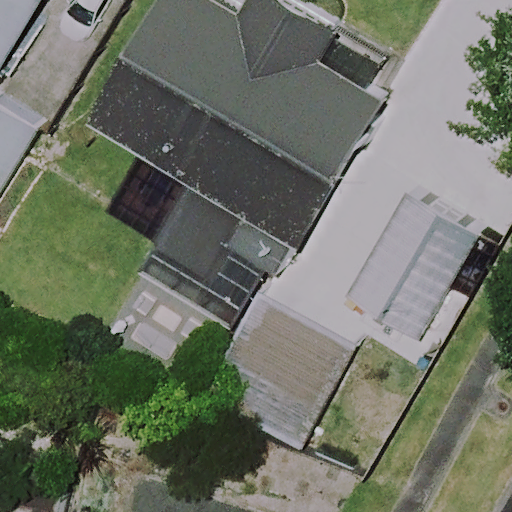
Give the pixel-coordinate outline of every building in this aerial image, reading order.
[(0,84),(51,0),(0,0),(0,201),(50,120),(0,89),(0,84)] [(157,275),(242,323),(274,266),(298,279),(401,96),(327,54),(341,28),(292,0),(184,0),(114,125),(211,180),(157,275)] [(503,229),(426,188),(368,296),(446,337),(503,229)] [(381,355),(267,293),(214,391),(329,453),(381,355)] [(58,511),(0,499),(0,511),(58,511)]
